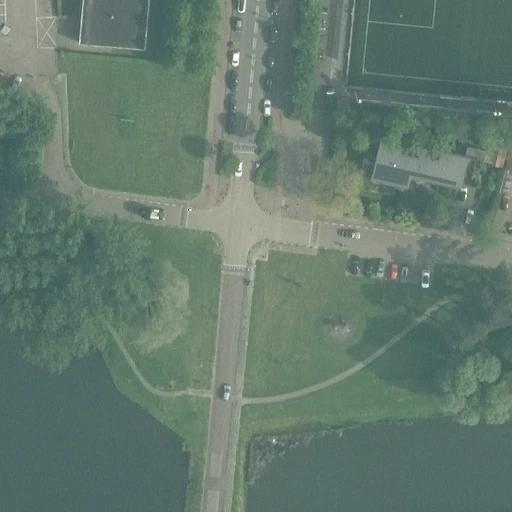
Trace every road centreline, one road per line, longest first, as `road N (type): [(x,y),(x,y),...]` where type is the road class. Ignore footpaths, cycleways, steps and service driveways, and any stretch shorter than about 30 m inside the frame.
road 1 (residential): [(212,511),(236,224)]
road 2 (residential): [(236,224),(511,253)]
road 3 (residential): [(236,224),(256,0)]
road 4 (residential): [(236,224),(50,199)]
road 5 (residential): [(50,199),(52,111),(17,56)]
